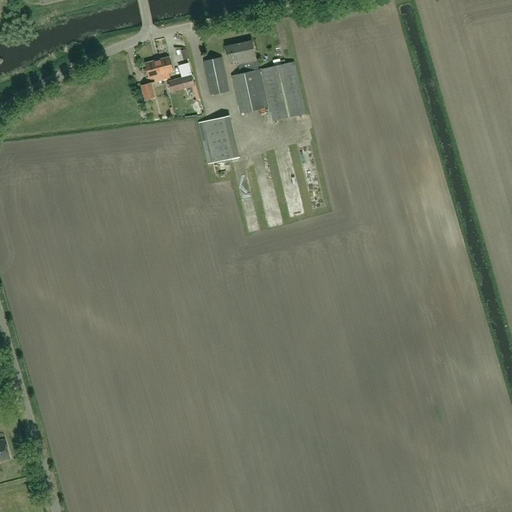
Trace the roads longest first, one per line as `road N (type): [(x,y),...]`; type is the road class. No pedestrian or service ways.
road 1 (unclassified): [(56,511),(0,312)]
road 2 (unclassified): [(0,114),(34,88),(150,35),(142,0)]
road 3 (track): [(150,35),(313,0)]
